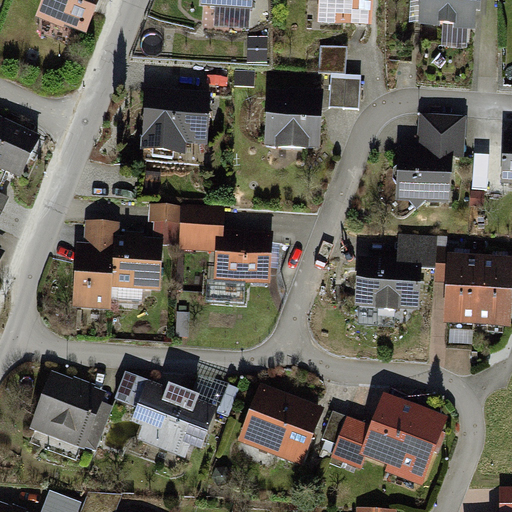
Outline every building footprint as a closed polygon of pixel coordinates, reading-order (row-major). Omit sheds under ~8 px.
[(100,1),(97,0),(49,0),(40,22),(83,41),(100,1)] [(253,0),(206,0),(206,13),(253,15),(253,0)] [(372,0),(324,0),(323,32),(371,35),(372,0)] [(414,0),(414,20),(422,20),(422,0),(414,0)] [(475,0),(425,0),(423,36),(474,39),(475,0)] [(347,56),(326,54),(324,77),(345,79),(347,56)] [(362,87),(335,85),(333,112),(361,114),(362,87)] [(321,99),(272,97),(270,152),(319,153),(321,99)] [(212,104),(148,99),(143,154),(184,158),(185,146),(208,148),(212,104)] [(464,124),(421,122),(419,158),(450,160),(462,160),(464,124)] [(39,143),(0,126),(0,172),(23,182),(39,143)] [(511,137),(505,137),(503,163),(502,192),(511,192),(511,137)] [(419,158),(402,157),(400,207),(448,209),(450,160),(419,158)] [(503,163),(492,163),(490,202),(501,203),(502,192),(503,163)] [(0,224),(11,202),(0,196),(0,224)] [(485,197),(471,197),(471,214),(485,215),(485,197)] [(225,214),(186,213),(185,243),(225,244),(225,214)] [(181,214),(156,214),(156,232),(181,232),(181,214)] [(122,224),(76,224),(76,311),(111,311),(111,293),(163,294),(163,240),(122,240),(122,224)] [(436,272),(437,243),(403,242),(402,270),(421,271),(436,272)] [(273,248),(219,247),(218,286),(273,287),(273,248)] [(511,266),(449,264),(446,331),(511,334),(511,317),(511,266)] [(402,270),(360,269),(358,313),(419,315),(421,271),(402,270)] [(78,311),(77,320),(109,326),(110,317),(78,311)] [(106,401),(55,384),(37,435),(88,452),(106,401)] [(217,417),(153,392),(133,442),(197,467),(217,417)] [(242,396),(229,392),(220,418),(233,422),(242,396)] [(327,415),(259,394),(243,446),(310,468),(327,415)] [(374,429),(353,421),(337,463),(425,496),(453,422),(386,397),(374,429)] [(511,511),(511,492),(502,493),(502,511),(511,511)] [(76,511),(77,511),(50,501),(46,511),(76,511)]
